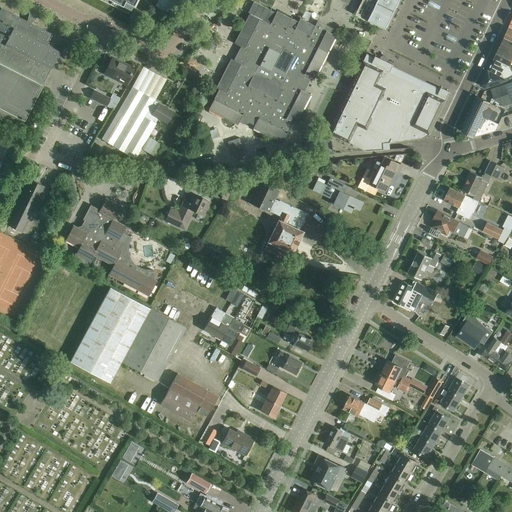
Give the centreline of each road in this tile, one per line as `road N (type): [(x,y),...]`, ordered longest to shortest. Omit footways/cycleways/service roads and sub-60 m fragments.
road 1 (tertiary): [(258,511),(366,298)]
road 2 (tertiary): [(366,298),(431,169),(450,153)]
road 3 (residential): [(450,153),(448,123),(508,0)]
road 4 (residential): [(495,388),(488,375),(366,298)]
road 5 (residential): [(416,511),(495,388)]
road 6 (residential): [(46,147),(107,28)]
road 7 (residential): [(211,0),(163,51),(107,28)]
